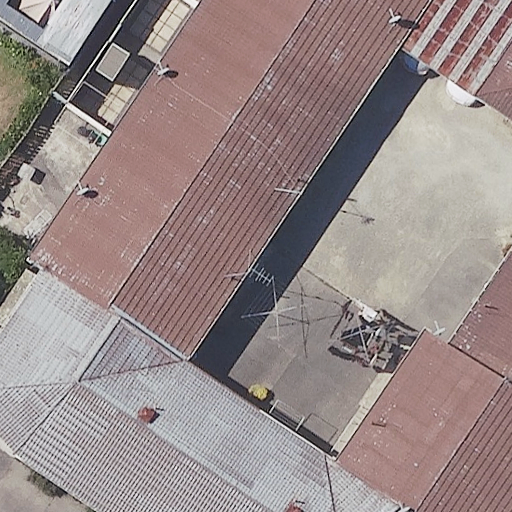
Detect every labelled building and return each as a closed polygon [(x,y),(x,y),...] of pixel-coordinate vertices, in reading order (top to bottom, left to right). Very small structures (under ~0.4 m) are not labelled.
[(0,0),(0,26),(68,69),(109,4),(103,0),(0,0)] [(208,0),(42,263),(191,357),(415,0),(208,0)] [(511,60),(482,104),(511,124),(511,60)] [(334,483),(379,511),(511,511),(511,248),(447,351),(426,338),(334,483)] [(379,511),(334,483),(174,383),(26,289),(0,329),(0,474),(60,511),(379,511)]
